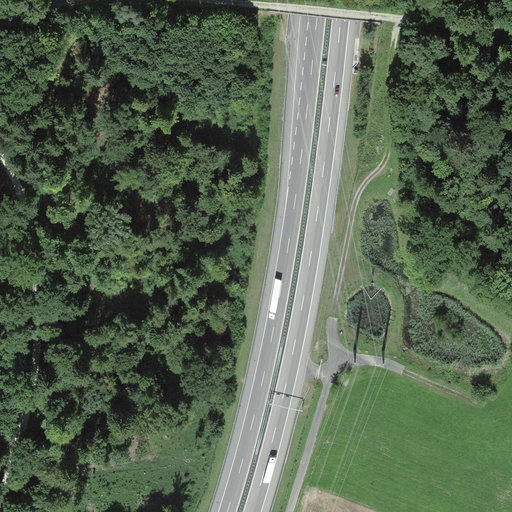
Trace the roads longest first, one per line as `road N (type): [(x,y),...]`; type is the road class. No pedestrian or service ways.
road 1 (motorway): [(319,0),(285,267),(227,511)]
road 2 (motorway): [(253,511),(302,309),(343,0)]
road 3 (track): [(289,511),(336,355),(336,295),(359,190),(392,134),(408,17)]
road 4 (track): [(0,149),(34,237),(39,285),(34,370),(0,500)]
road 5 (track): [(183,0),(408,17),(511,41)]
road 6 (track): [(336,355),(408,369),(481,401)]
